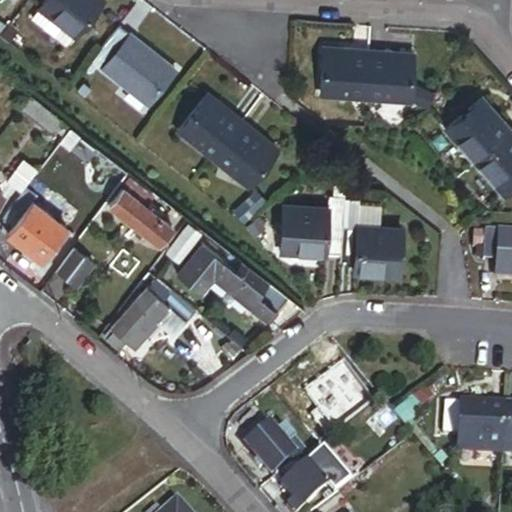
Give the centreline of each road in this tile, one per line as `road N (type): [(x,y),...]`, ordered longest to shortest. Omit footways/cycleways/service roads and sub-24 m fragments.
road 1 (residential): [(182,429),(316,327),(360,315),(511,326)]
road 2 (residential): [(248,0),(467,13),(493,40)]
road 3 (residential): [(0,291),(182,429)]
